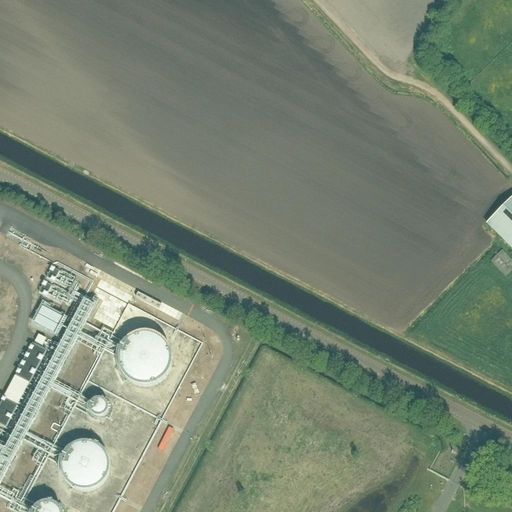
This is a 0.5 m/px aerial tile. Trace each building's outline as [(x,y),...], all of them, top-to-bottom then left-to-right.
[(511,201),(489,225),(511,248),(511,201)] [(491,263),(505,278),(511,271),(511,261),(503,252),(491,263)] [(52,282),(72,283),(73,271),(53,270),(52,282)] [(67,289),(50,283),(46,294),(63,299),(67,289)] [(38,423),(53,389),(80,401),(82,396),(59,386),(96,303),(82,296),(27,418),(32,420),(38,423)] [(44,306),(36,324),(60,335),(68,316),(44,306)] [(119,354),(118,361),(119,367),(121,373),(125,378),(130,383),(136,386),(142,387),(148,387),(154,386),(160,383),(165,378),(169,373),(171,367),(172,361),(171,354),(169,348),(165,343),(160,339),(154,336),(148,334),(142,334),(136,336),(130,339),(125,343),(121,348),(121,351),(119,354)] [(7,397),(21,403),(32,381),(18,374),(7,397)] [(108,414),(109,410),(108,407),(106,404),(103,402),(100,401),(96,402),(93,404),(91,407),(90,410),(91,414),(93,417),(96,419),(100,419),(103,419),(106,417),(108,414)] [(62,462),(61,468),(62,474),(64,480),(68,485),(73,489),(79,492),(86,492),(92,492),(98,489),(103,485),(107,480),(109,474),(110,468),(109,462),(107,456),(103,451),(98,447),(92,444),(86,444),(79,444),(73,447),(67,452),(64,456),(62,462)]
